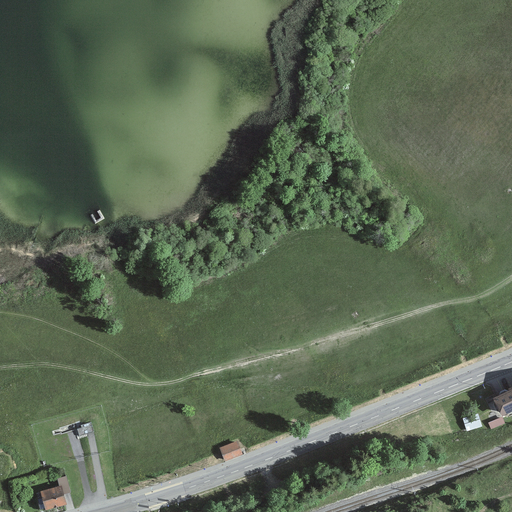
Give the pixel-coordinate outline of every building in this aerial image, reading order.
[(507,415),(511,412),(511,385),(510,386),(511,389),(497,396),(507,415)] [(468,432),(484,426),(479,412),(463,418),(468,432)] [(492,430),(507,425),(504,416),(489,422),(492,430)] [(80,437),(95,433),(92,422),(77,426),(80,437)] [(225,461),(244,454),(238,439),(220,446),(225,461)] [(46,510),(68,504),(62,485),(41,491),(46,510)]
